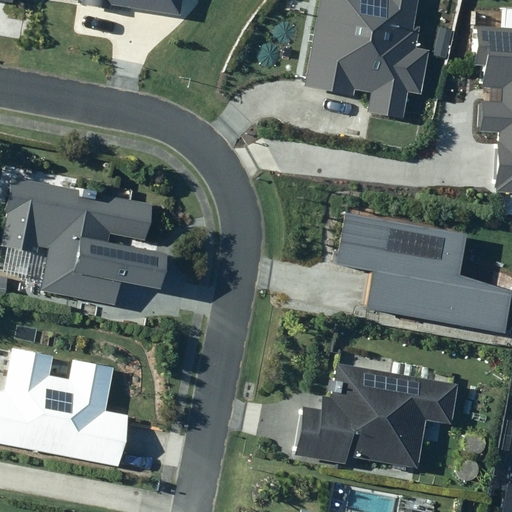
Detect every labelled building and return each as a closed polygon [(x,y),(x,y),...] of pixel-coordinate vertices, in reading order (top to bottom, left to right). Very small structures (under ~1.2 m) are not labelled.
[(68,0),(75,1),(75,2),(76,4),(76,5),(77,6),(78,7),(78,8),(79,9),(80,10),(81,11),(82,12),(83,13),(84,13),(85,14),(86,15),(88,15),(89,15),(90,16),(92,16),(93,16),(94,16),(95,16),(97,16),(98,16),(99,15),(101,15),(102,15),(103,14),(104,13),(105,13),(106,12),(107,11),(108,10),(109,9),(110,8),(111,7),(174,18),(177,0),(68,0)] [(317,0),(301,85),(350,95),(351,89),(368,92),(365,110),(397,117),(403,88),(418,91),(426,48),(413,46),(417,23),(408,22),(412,0),(317,0)] [(492,192),(511,193),(511,6),(498,6),(497,29),(473,28),(472,49),(481,49),(477,130),(495,131),(492,192)] [(150,201),(2,176),(0,186),(0,210),(4,211),(0,234),(0,274),(26,279),(32,246),(43,248),(36,288),(114,302),(117,279),(160,287),(166,249),(108,238),(112,217),(146,223),(150,201)] [(511,194),(502,193),(498,214),(511,216),(511,194)] [(464,229),(343,210),(334,264),(369,269),(362,309),(497,331),(504,284),(457,277),(464,229)] [(314,405),(301,402),(289,454),(342,466),(344,456),(413,472),(425,419),(445,424),(455,383),(338,357),(328,398),(316,396),(314,405)]
